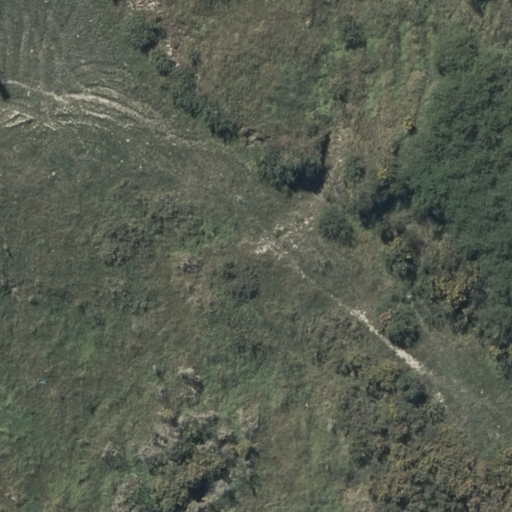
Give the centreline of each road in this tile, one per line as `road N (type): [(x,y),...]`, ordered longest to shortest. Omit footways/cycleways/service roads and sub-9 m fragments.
road 1 (track): [(0,104),(100,121),(248,183),(511,398)]
road 2 (track): [(248,183),(42,0)]
